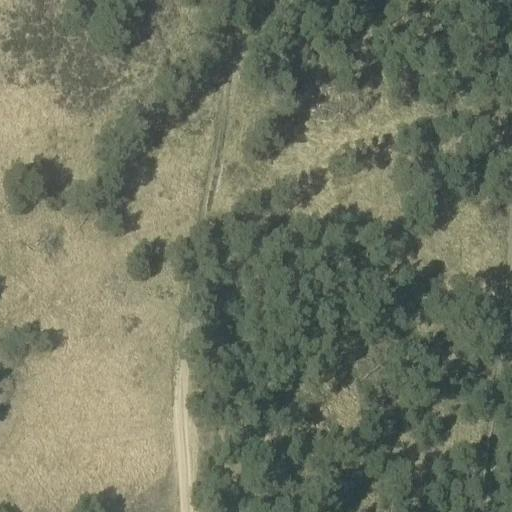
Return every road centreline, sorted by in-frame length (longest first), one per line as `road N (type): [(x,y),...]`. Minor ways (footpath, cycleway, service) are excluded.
road 1 (track): [(191,511),(191,352),(214,144),(241,0)]
road 2 (track): [(488,511),(511,256)]
